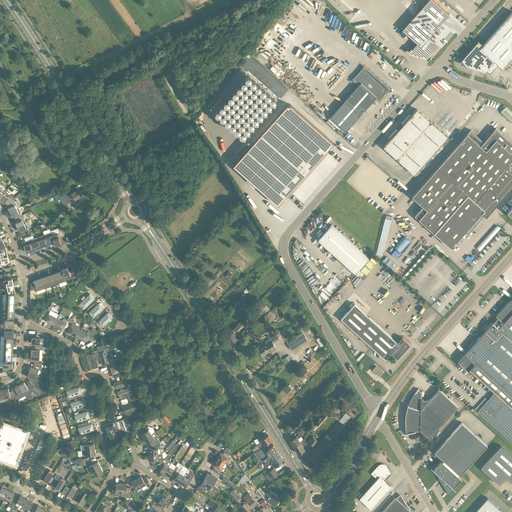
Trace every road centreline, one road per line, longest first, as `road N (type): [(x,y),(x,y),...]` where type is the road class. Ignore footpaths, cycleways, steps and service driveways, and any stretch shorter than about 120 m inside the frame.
road 1 (unclassified): [(377,416),(286,261),(284,235),(438,63)]
road 2 (tertiary): [(311,491),(141,219)]
road 3 (tertiary): [(377,416),(511,255)]
road 4 (tertiary): [(113,172),(6,0)]
road 5 (residential): [(113,470),(73,347),(24,319)]
road 6 (unclassified): [(113,172),(94,189),(60,160),(0,64)]
road 7 (unknown): [(363,57),(325,31),(293,53),(291,65),(325,93),(352,73)]
road 8 (track): [(213,0),(58,80)]
road 9 (unknown): [(336,160),(299,128),(286,132),(270,152),(310,181)]
